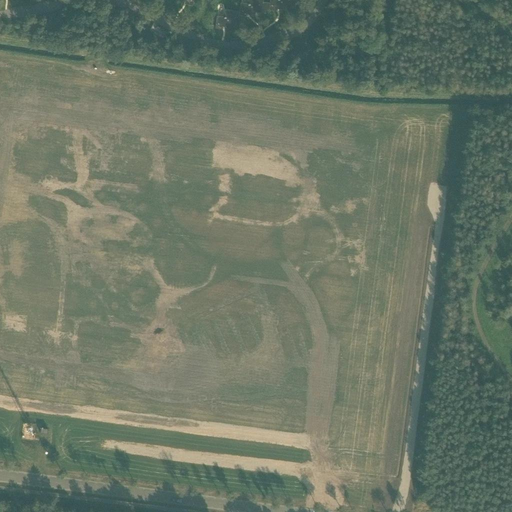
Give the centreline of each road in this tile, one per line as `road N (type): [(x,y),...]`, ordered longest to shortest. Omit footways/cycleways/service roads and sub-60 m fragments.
road 1 (tertiary): [(279,511),(0,476)]
road 2 (track): [(511,383),(480,331),(474,304),(485,264),(511,218)]
